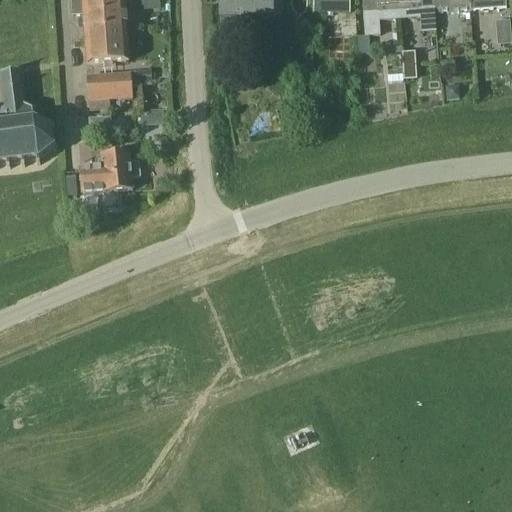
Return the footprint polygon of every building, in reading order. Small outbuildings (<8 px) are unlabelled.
[(82,17),(82,18),(84,45),(103,43),(102,31),(125,30),(122,0),(80,0),(81,1),(72,2),(73,18),(82,17)] [(140,0),(142,15),(158,13),(156,0),(140,0)] [(218,0),(219,23),(237,23),(237,33),(256,33),(256,22),(272,22),(272,0),(218,0)] [(313,0),(313,15),(350,15),(349,0),(313,0)] [(379,24),(400,23),(398,0),(361,0),(364,40),(380,39),(379,24)] [(398,0),(400,23),(420,21),(421,36),(436,35),(435,17),(436,17),(434,0),(398,0)] [(471,14),(470,0),(434,0),(436,17),(471,14)] [(470,0),(471,14),(472,14),(471,3),(491,1),(492,13),(507,12),(506,0),(470,0)] [(103,43),(84,45),(85,65),(128,62),(125,30),(102,31),(103,43)] [(399,48),(398,36),(392,37),(393,48),(383,49),(384,59),(386,59),(387,65),(393,64),(394,73),(402,72),(401,57),(401,47),(399,48)] [(402,72),(403,83),(417,82),(415,55),(401,56),(401,57),(402,72)] [(0,167),(6,167),(6,172),(10,171),(9,166),(20,165),(20,170),(24,169),(23,164),(35,163),(36,168),(40,167),(39,161),(52,151),(56,153),(57,150),(52,148),(50,133),(54,130),(52,127),(48,131),(33,124),(32,115),(36,112),(34,109),(30,112),(23,109),(19,74),(0,76),(4,111),(0,111),(0,114),(2,128),(0,128),(0,167)] [(87,92),(132,89),(130,77),(86,80),(87,92)] [(133,102),(132,89),(87,92),(87,105),(89,105),(89,115),(100,114),(100,104),(133,102)] [(459,102),(458,94),(454,90),(446,90),(447,102),(459,102)] [(111,122),(90,124),(91,137),(112,136),(111,122)] [(133,193),(131,181),(140,180),(138,166),(130,167),(129,157),(100,160),(102,172),(80,174),(82,199),(133,193)] [(66,200),(77,199),(76,179),(64,180),(66,200)]
